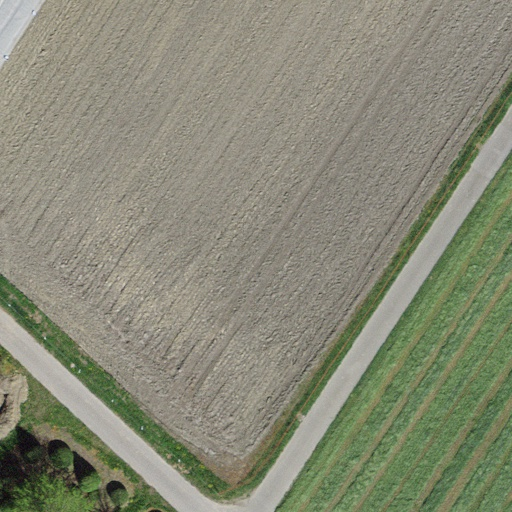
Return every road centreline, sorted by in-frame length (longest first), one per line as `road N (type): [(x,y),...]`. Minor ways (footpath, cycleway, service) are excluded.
road 1 (track): [(511,127),(256,511)]
road 2 (track): [(0,341),(193,511)]
